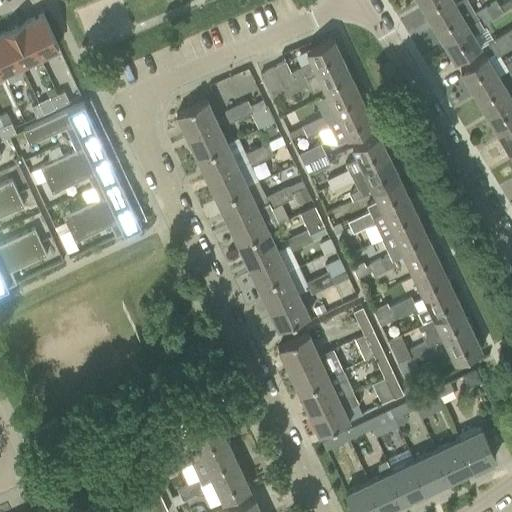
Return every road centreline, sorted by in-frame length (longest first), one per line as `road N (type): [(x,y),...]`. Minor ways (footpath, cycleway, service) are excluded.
road 1 (residential): [(324,511),(147,148),(141,116),(152,87),(357,0)]
road 2 (residential): [(511,245),(363,0)]
